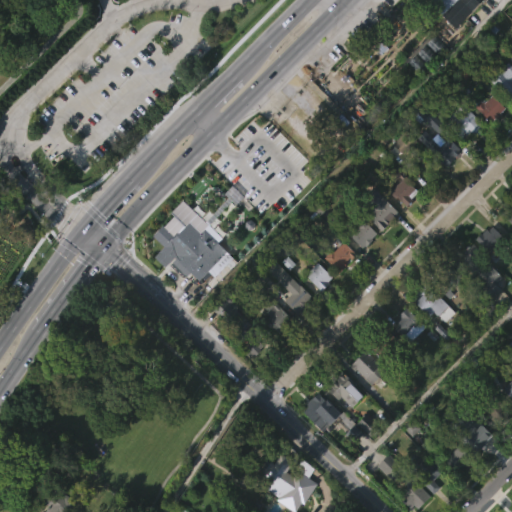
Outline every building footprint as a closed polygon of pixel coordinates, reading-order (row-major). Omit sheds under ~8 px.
[(442,20),(429,33),(442,45),(472,14),(457,0),(430,0),(426,4),(442,20)] [(484,0),(489,5),(475,19),(457,2),(458,0),(484,0)] [(452,59),(477,34),(465,22),(441,48),(452,59)] [(450,49),(421,77),(408,62),(406,64),(403,61),(434,31),(450,49)] [(506,62),(511,68),(511,98),(509,101),(486,79),(492,73),(490,70),(497,63),(502,66),(506,62)] [(406,90),(368,127),(359,118),(397,81),(406,90)] [(511,99),(507,94),(489,110),(511,134),(511,132),(511,99)] [(490,95),(503,107),(497,113),(499,114),(494,119),(492,117),(487,123),(471,106),(478,99),(483,102),(490,95)] [(421,104),(445,126),(438,133),(425,120),(423,122),(409,108),(417,100),(421,104)] [(461,103),(483,126),(474,136),(472,134),(470,135),(469,133),(468,134),(459,125),(452,132),(442,122),(461,103)] [(344,114),(352,123),(346,128),(353,135),(343,145),(337,138),(330,144),(332,146),(326,152),(330,156),(326,159),(322,156),(315,162),(302,148),(322,130),(320,127),(333,114),(338,119),(344,114)] [(504,137),(490,126),(483,135),(478,131),(472,140),(491,154),(504,137)] [(439,144),(440,146),(449,138),(461,150),(459,151),(460,152),(445,167),(417,138),(425,130),(439,144)] [(467,175),(483,158),(461,137),(445,154),(467,175)] [(444,198),(462,178),(419,139),(411,147),(424,159),(414,170),(444,198)] [(412,173),(403,163),(390,175),(399,184),(412,173)] [(400,173),(415,191),(408,198),(410,199),(404,206),(394,196),(392,198),(386,192),(400,179),(397,176),(392,181),(386,175),(395,166),(401,172),(400,173)] [(373,188),(399,213),(381,231),(360,208),(366,202),(364,200),(369,196),(367,194),(373,188)] [(388,222),(402,237),(419,220),(405,206),(388,222)] [(178,234),(183,236),(191,228),(216,250),(208,260),(214,266),(202,278),(199,275),(185,290),(175,279),(185,268),(174,256),(165,264),(159,258),(169,247),(157,237),(168,225),(178,234)] [(381,262),(397,241),(376,226),(361,247),(381,262)] [(489,227),(500,239),(486,252),(473,238),(484,228),(486,230),(489,227)] [(343,240),(356,254),(352,258),(350,256),(345,261),(346,262),(344,264),(346,265),(339,272),(323,256),(331,249),(333,251),(343,240)] [(491,263),(509,279),(492,297),(482,287),(487,282),(476,272),(475,273),(458,258),(464,252),(462,250),(471,241),(493,261),(491,263)] [(375,262),(358,251),(345,268),(363,280),(375,262)] [(329,282),(321,290),(303,273),(315,260),(333,277),(329,282)] [(463,279),(456,287),(454,284),(448,291),(452,295),(448,300),(430,285),(447,265),(463,279)] [(339,272),(323,290),(338,304),(354,286),(339,272)] [(498,321),(493,315),(499,308),(471,279),(456,294),(490,329),(498,321)] [(298,285),(308,295),(303,300),(306,303),(297,312),(284,298),(288,294),(285,291),(292,285),(295,288),(298,285)] [(426,286),(437,297),(439,295),(456,310),(446,321),(439,314),(437,315),(434,312),(430,316),(415,301),(421,296),(419,294),(426,286)] [(289,326),(282,332),(293,344),(310,329),(274,291),(265,300),(289,326)] [(303,307),(319,322),(331,309),(315,294),(303,307)] [(228,299),(245,318),(237,325),(250,339),(240,347),(222,328),(224,327),(222,324),(224,322),(212,310),(223,300),(225,302),(228,299)] [(290,322),(279,332),(274,327),(272,329),(264,320),(270,315),(264,307),(273,299),(292,320),(290,322)] [(416,323),(412,328),(410,326),(407,329),(409,331),(401,338),(392,329),(395,326),(392,323),(397,317),(396,316),(404,308),(418,321),(416,323)] [(443,353),(453,343),(427,318),(412,334),(427,348),(432,343),(443,353)] [(212,342),(228,356),(239,345),(223,330),(212,342)] [(290,351),(271,331),(261,339),(269,347),(264,351),(276,364),(290,351)] [(386,331),(399,344),(392,351),(391,350),(387,354),(391,357),(386,362),(378,355),(376,357),(365,345),(374,335),(377,338),(386,331)] [(389,356),(399,368),(418,353),(407,341),(389,356)] [(383,371),(369,385),(353,370),(352,372),(346,366),(356,356),(355,355),(361,348),(383,371)] [(338,373),(346,380),(349,377),(356,383),(353,386),(362,394),(350,407),(332,391),(328,395),(322,390),(331,380),(329,378),(333,373),(336,375),(338,373)] [(511,401),(500,389),(511,377),(511,401)] [(374,421),(388,408),(363,381),(349,394),(374,421)] [(487,387),(511,410),(511,414),(506,421),(494,410),(486,419),(470,405),(487,387)] [(317,390),(325,399),(327,398),(341,413),(330,424),(322,416),(315,423),(302,411),(307,405),(304,402),(317,390)] [(361,425),(339,405),(324,421),(346,442),(361,425)] [(511,408),(501,420),(511,431),(511,408)] [(299,440),(320,462),(338,446),(318,423),(299,440)] [(479,423),(491,434),(476,451),(463,439),(464,437),(463,436),(470,429),(472,431),(479,423)] [(453,472),(440,461),(451,450),(450,448),(454,444),(468,457),(453,472)] [(465,469),(480,479),(495,458),(481,448),(465,469)] [(434,493),(408,469),(425,452),(443,471),(433,481),(440,487),(434,493)] [(293,462),(287,471),(293,475),(297,469),(318,482),(305,504),(302,502),(296,511),(277,500),(279,497),(263,488),(268,479),(262,475),(263,473),(258,470),(266,457),(275,463),(280,454),(293,462)] [(342,465),(349,474),(360,465),(353,456),(342,465)] [(395,465),(428,497),(416,509),(410,504),(406,509),(396,499),(400,495),(398,493),(403,487),(394,477),(390,481),(384,475),(395,465)] [(441,491),(457,501),(468,483),(453,473),(441,491)] [(401,499),(386,485),(375,497),(390,511),(401,499)] [(79,504),(73,511),(48,511),(53,506),(48,503),(50,500),(45,497),(53,486),(79,504)] [(254,511),(310,511),(306,508),(312,500),(301,492),(290,506),(284,501),(290,494),(279,486),(272,495),(266,490),(251,509),(254,511)] [(422,486),(410,498),(422,511),(443,511),(444,511),(422,486)]
